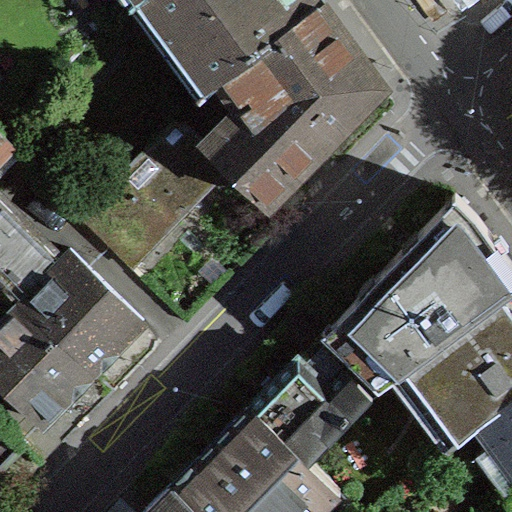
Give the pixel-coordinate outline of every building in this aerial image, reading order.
[(0,0),(0,129),(1,131),(129,0),(0,0)] [(130,0),(198,92),(219,71),(221,69),(314,0),(130,0)] [(245,101),(207,139),(263,196),(378,78),(320,0),(314,0),(221,69),(245,101)] [(132,263),(229,163),(178,113),(81,213),(132,263)] [(0,216),(0,149),(10,140),(1,131),(0,129),(0,277),(20,298),(93,369),(143,318),(70,246),(51,266),(0,216)] [(456,190),(452,194),(324,327),(378,380),(394,369),(511,281),(511,259),(476,210),(456,190)] [(511,388),(511,281),(394,369),(447,440),(476,415),(511,388)] [(0,377),(42,420),(93,369),(20,298),(0,318),(0,377)] [(324,327),(250,401),(305,455),(378,380),(324,327)] [(511,388),(476,415),(491,436),(511,464),(511,388)] [(363,511),(305,455),(250,401),(199,454),(179,435),(154,461),(205,511),(314,511),(332,494),(349,511),(363,511)] [(0,420),(0,463),(22,442),(0,420)] [(204,511),(173,481),(142,511),(204,511)]
